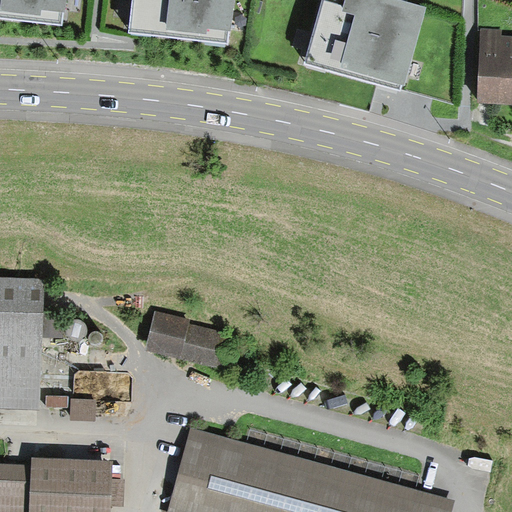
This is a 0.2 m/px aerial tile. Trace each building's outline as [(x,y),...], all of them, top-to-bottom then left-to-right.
[(64,0),(0,0),(0,15),(62,23),(64,0)] [(229,45),(234,0),(131,0),(128,33),(229,45)] [(422,16),(373,0),(323,0),(306,54),(399,85),(422,16)] [(501,30),(480,29),(479,103),(511,103),(511,36),(501,37),(501,30)] [(45,278),(0,276),(0,406),(40,408),(45,278)] [(231,340),(152,315),(142,346),(221,371),(231,340)] [(47,416),(74,417),(75,397),(47,396),(47,416)] [(102,425),(103,401),(77,400),(77,424),(102,425)] [(188,428),(168,511),(454,511),(459,493),(188,428)] [(23,511),(25,455),(0,454),(0,511),(23,511)] [(113,511),(115,457),(25,455),(23,511),(113,511)]
